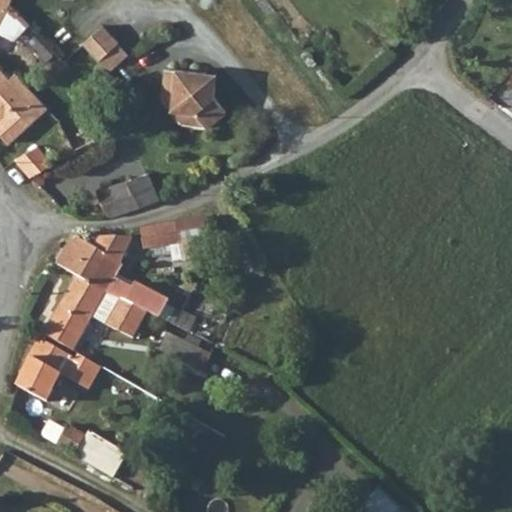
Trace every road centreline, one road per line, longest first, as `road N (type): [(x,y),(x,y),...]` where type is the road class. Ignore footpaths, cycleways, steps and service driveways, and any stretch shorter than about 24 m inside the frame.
road 1 (residential): [(25,226),(145,215),(224,184),(406,69)]
road 2 (residential): [(406,69),(511,141)]
road 3 (unknown): [(218,56),(314,133)]
